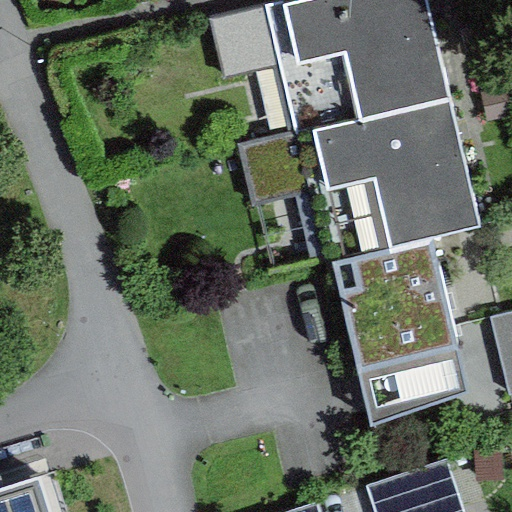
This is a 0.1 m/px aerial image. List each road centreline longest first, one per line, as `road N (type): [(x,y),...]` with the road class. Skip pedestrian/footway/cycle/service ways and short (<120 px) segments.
road 1 (residential): [(129,386),(0,22)]
road 2 (residential): [(0,425),(129,386)]
road 3 (residential): [(163,511),(129,386)]
